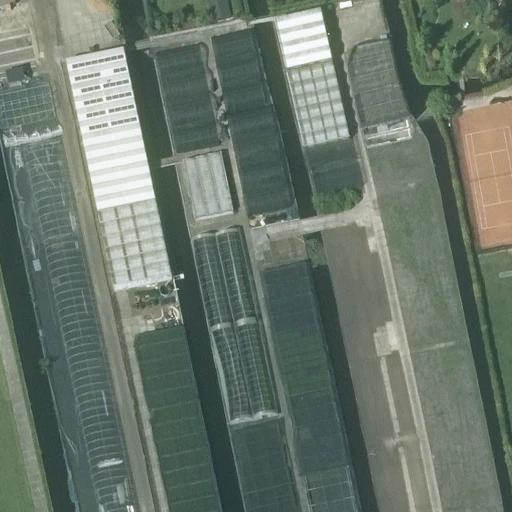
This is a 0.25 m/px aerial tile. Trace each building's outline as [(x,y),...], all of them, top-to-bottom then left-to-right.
[(224,0),(207,3),(210,24),(230,20),(226,0),(224,0)] [(304,152),(349,142),(321,15),(275,25),(304,152)] [(124,54),(66,65),(98,217),(156,205),(124,54)] [(434,68),(435,62),(431,58),(426,60),(424,66),(429,69),(434,68)] [(22,71),(5,75),(7,83),(8,87),(25,83),(24,80),(22,71)] [(233,215),(221,157),(183,165),(195,223),(233,215)]
